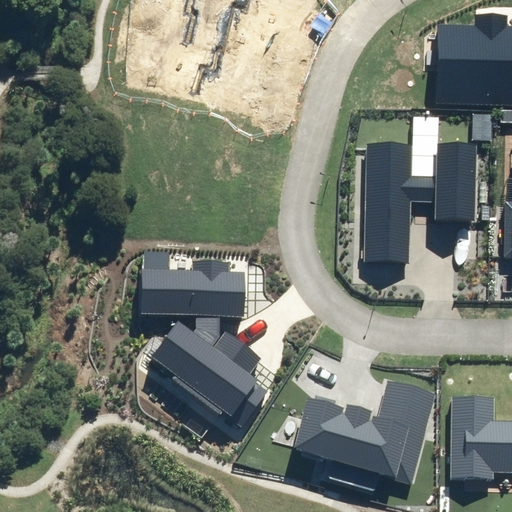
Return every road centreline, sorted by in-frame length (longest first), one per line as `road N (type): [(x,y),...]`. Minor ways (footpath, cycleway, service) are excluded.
road 1 (residential): [(335,304),(313,287),(295,250),(294,178),(342,32),(371,0)]
road 2 (residential): [(511,328),(377,324),(335,304)]
